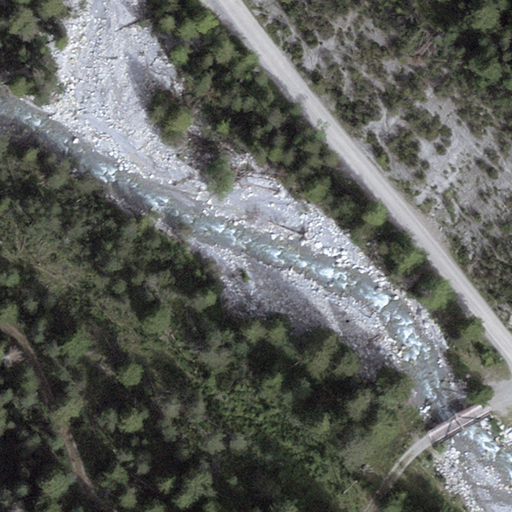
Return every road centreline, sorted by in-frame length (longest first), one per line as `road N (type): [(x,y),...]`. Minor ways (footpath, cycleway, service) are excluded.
road 1 (unclassified): [(236,0),(511,339)]
road 2 (track): [(115,511),(86,495),(19,338),(0,322)]
road 3 (track): [(511,387),(483,416),(402,463),(367,511)]
